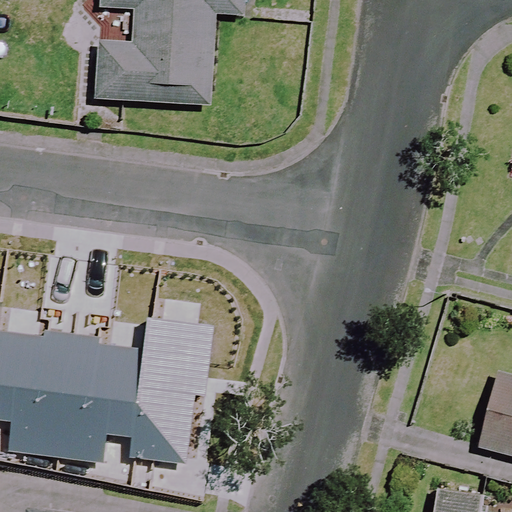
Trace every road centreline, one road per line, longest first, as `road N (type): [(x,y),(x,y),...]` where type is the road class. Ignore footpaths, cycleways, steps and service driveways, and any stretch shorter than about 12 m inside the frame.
road 1 (residential): [(371,233),(0,177)]
road 2 (residential): [(307,511),(371,233)]
road 3 (residential): [(371,233),(409,0)]
